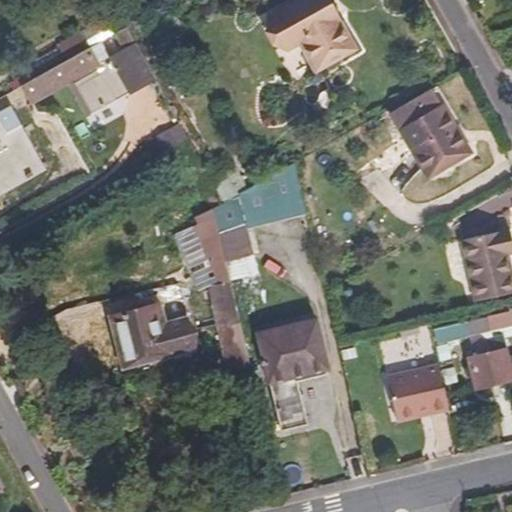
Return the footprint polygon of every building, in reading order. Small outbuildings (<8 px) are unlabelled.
[(353,49),(326,0),(299,0),(268,17),(284,47),(297,40),(314,71),(353,49)] [(66,62),(87,51),(79,37),(59,48),(66,62)] [(43,75),(66,62),(59,48),(36,61),(43,75)] [(21,87),(31,105),(72,83),(90,116),(127,96),(107,62),(97,69),(87,51),(66,62),(43,75),(21,87)] [(428,184),(461,165),(449,145),(460,138),(446,112),(442,114),(431,93),(390,116),(428,184)] [(0,191),(37,171),(14,130),(4,135),(0,127),(0,191)] [(449,145),(461,165),(471,159),(460,138),(449,145)] [(214,209),(200,216),(203,226),(181,238),(196,287),(229,272),(227,263),(219,232),(214,209)] [(219,232),(227,263),(254,256),(247,225),(219,232)] [(511,257),(511,236),(466,246),(479,306),(511,298),(511,259),(511,258),(511,257)] [(162,312),(111,323),(122,374),(194,359),(187,328),(166,333),(162,312)] [(330,371),(319,322),(260,335),(282,433),(327,422),(316,373),(330,371)] [(466,339),(464,325),(441,330),(444,344),(466,339)] [(511,358),(509,360),(507,349),(469,356),(476,388),(511,380),(511,358)] [(435,416),(453,412),(442,368),(392,379),(401,423),(427,418),(426,414),(434,411),(435,416)]
